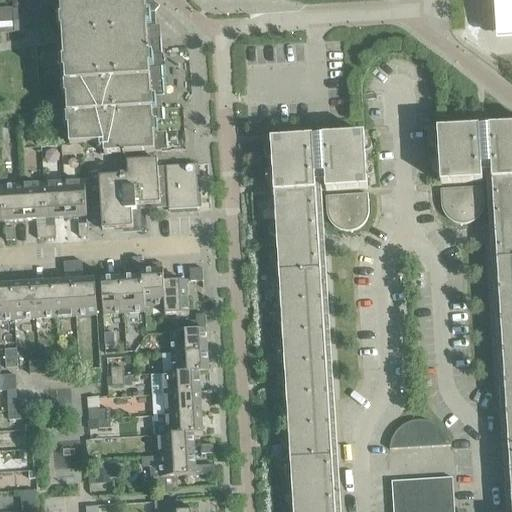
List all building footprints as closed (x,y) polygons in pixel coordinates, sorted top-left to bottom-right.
[(63,0),(64,1),(60,1),(69,147),(103,145),(104,157),(161,153),(160,135),(153,135),(152,122),(159,122),(158,111),(152,111),(151,98),(157,98),(156,69),(149,69),(148,56),(155,56),(153,27),(146,27),(145,14),(155,14),(159,9),(148,0),(63,0)] [(511,0),(493,0),(496,40),(511,38),(511,0)] [(12,11),(13,23),(22,22),(21,10),(12,11)] [(511,511),(511,125),(488,127),(501,339),(511,511)] [(437,130),(440,185),(482,182),(478,128),(437,130)] [(322,137),(325,192),(367,189),(364,135),(322,137)] [(270,140),(287,414),(292,511),(334,511),(312,138),(270,140)] [(101,219),(102,231),(132,229),(131,212),(136,212),(136,207),(168,205),(168,212),(198,210),(195,166),(157,168),(157,161),(126,163),(127,177),(98,179),(99,187),(91,187),(91,193),(99,192),(100,205),(92,206),(93,211),(100,211),(101,213),(93,214),(93,219),(101,219)] [(84,182),(63,184),(65,219),(86,218),(84,182)] [(63,184),(43,185),(45,221),(65,219),(63,184)] [(43,185),(22,186),(24,222),(45,221),(43,185)] [(22,186),(2,187),(4,223),(24,222),(22,186)] [(483,205),(483,203),(482,188),(440,191),(441,206),(441,208),(442,210),(443,212),(443,214),(445,216),(446,218),(447,219),(449,221),(451,222),(453,223),(455,224),(457,225),(459,225),(461,225),(463,225),(468,225),(470,224),(472,223),(474,222),(476,221),(477,219),(479,218),(480,216),(481,214),(482,212),(482,210),(483,208),(483,205)] [(368,210),(368,202),(367,195),(325,198),(326,213),(327,215),(327,217),(328,219),(329,221),(330,223),(331,225),(332,226),(334,228),(336,229),(338,230),(340,231),(342,232),(344,232),(348,232),(351,232),(353,232),(355,231),(357,230),(359,229),(361,228),(362,226),(364,224),(365,223),(366,221),(367,219),(368,217),(368,214),(368,212),(368,210)] [(78,226),(79,238),(88,237),(87,225),(78,226)] [(55,227),(46,228),(46,240),(55,239),(55,227)] [(46,240),(46,228),(36,228),(37,240),(46,240)] [(5,230),(6,242),(15,242),(14,230),(5,230)] [(132,271),(141,271),(141,267),(141,259),(131,259),(132,271)] [(73,275),(72,263),(63,264),(64,275),(73,275)] [(82,263),(72,263),(73,275),(82,274),(82,263)] [(202,269),(189,269),(189,283),(202,283),(202,269)] [(145,308),(164,307),(162,282),(163,282),(163,271),(141,273),(141,277),(142,278),(144,308),(145,308)] [(145,313),(145,308),(144,308),(142,278),(141,277),(122,279),(124,314),(145,313)] [(103,315),(124,314),(122,279),(101,280),(103,315)] [(94,281),(73,282),(75,318),(97,317),(94,281)] [(162,282),(164,307),(164,316),(188,314),(185,281),(163,282),(162,282)] [(73,282),(53,284),(55,319),(75,318),(73,282)] [(53,284),(32,285),(35,320),(55,319),(53,284)] [(32,285),(13,286),(15,322),(35,320),(32,285)] [(0,322),(15,322),(13,286),(0,286),(0,322)] [(195,316),(196,328),(205,328),(204,316),(195,316)] [(170,334),(171,355),(207,353),(205,332),(170,334)] [(104,334),(105,347),(114,346),(113,334),(104,334)] [(4,351),(4,360),(17,359),(16,350),(4,351)] [(171,355),(172,375),(198,374),(198,375),(208,374),(207,353),(171,355)] [(17,359),(4,360),(5,370),(18,369),(17,359)] [(38,375),(37,362),(28,363),(29,375),(38,375)] [(46,362),(37,362),(38,375),(47,374),(46,362)] [(110,369),(110,379),(123,378),(122,368),(110,369)] [(152,397),(164,396),(200,394),(198,375),(198,374),(172,375),(163,375),(163,376),(151,377),(152,397)] [(123,378),(110,379),(111,387),(123,387),(123,378)] [(164,396),(166,417),(201,414),(200,394),(164,396)] [(99,398),(86,398),(87,411),(97,410),(99,410),(99,400),(99,398)] [(7,404),(7,413),(20,412),(19,403),(7,404)] [(97,411),(98,421),(110,420),(109,411),(97,411)] [(20,412),(7,413),(8,421),(20,421),(20,412)] [(166,417),(167,436),(167,437),(192,435),(192,436),(202,436),(201,414),(166,417)] [(110,420),(98,421),(98,430),(110,429),(110,420)] [(98,421),(87,422),(88,431),(89,431),(98,430),(98,421)] [(389,448),(389,451),(450,447),(449,445),(449,442),(448,440),(446,437),(445,435),(443,433),(441,431),(439,429),(437,427),(435,426),(432,424),(430,423),(427,423),(424,422),(421,422),(417,422),(415,422),(412,423),(409,424),(407,425),(404,426),(402,428),(400,429),(398,431),(396,433),(394,435),(393,438),(392,440),(391,443),(390,445),(389,448)] [(157,437),(158,458),(194,456),(192,436),(192,435),(167,437),(167,436),(157,437)] [(213,455),(212,446),(200,446),(201,455),(213,455)] [(194,456),(158,458),(160,478),(152,479),(153,492),(177,491),(177,478),(195,477),(194,456)] [(108,462),(95,463),(96,485),(109,485),(108,462)] [(202,467),(202,476),(214,476),(214,467),(202,467)] [(391,483),(392,511),(454,511),(452,479),(391,483)] [(36,501),(20,502),(20,511),(35,511),(37,511),(36,501)] [(178,511),(178,502),(154,504),(154,511),(178,511)]
